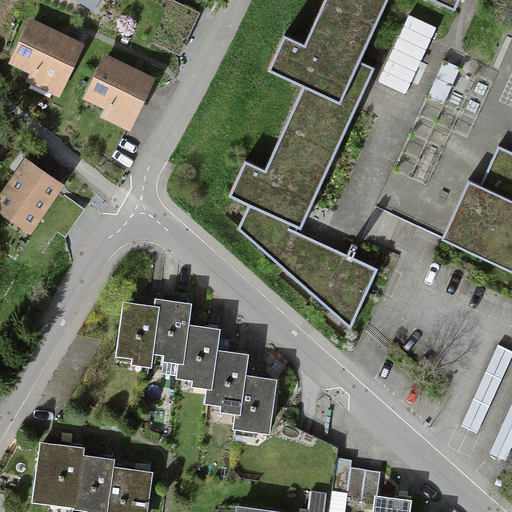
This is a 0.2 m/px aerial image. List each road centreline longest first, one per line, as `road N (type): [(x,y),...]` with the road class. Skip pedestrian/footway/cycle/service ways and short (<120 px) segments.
road 1 (unclassified): [(491,511),(243,291),(131,208)]
road 2 (residential): [(131,208),(0,417)]
road 3 (residential): [(131,208),(235,0)]
road 4 (unclassified): [(131,208),(0,93)]
